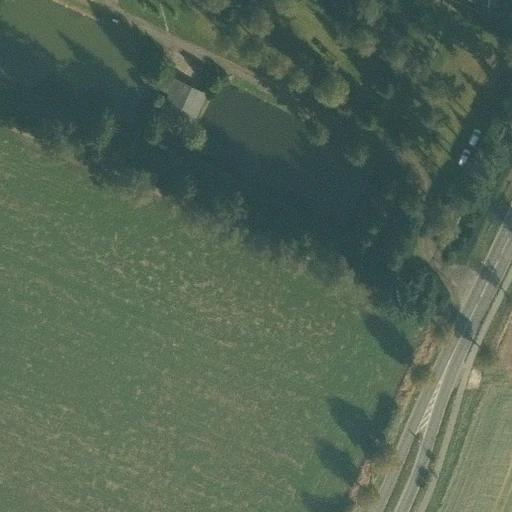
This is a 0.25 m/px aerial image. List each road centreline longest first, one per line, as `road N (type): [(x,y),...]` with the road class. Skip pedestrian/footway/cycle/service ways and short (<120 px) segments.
road 1 (track): [(484,292),(439,256),(446,183),(426,163),(73,0)]
road 2 (secondary): [(384,511),(511,232)]
